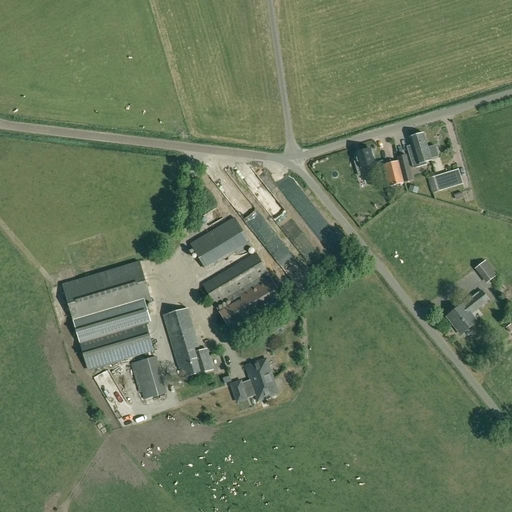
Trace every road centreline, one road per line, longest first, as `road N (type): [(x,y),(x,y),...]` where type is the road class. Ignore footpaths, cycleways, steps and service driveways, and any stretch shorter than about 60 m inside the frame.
road 1 (unclassified): [(511,430),(293,157)]
road 2 (unclassified): [(293,157),(0,124)]
road 3 (unclassified): [(293,157),(511,93)]
